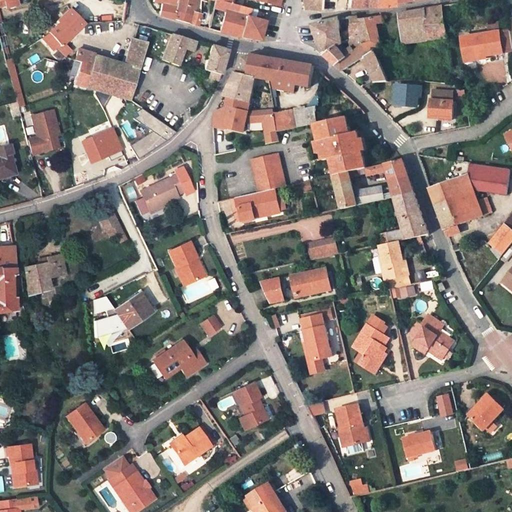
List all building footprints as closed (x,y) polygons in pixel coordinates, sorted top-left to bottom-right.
[(0,0),(0,11),(13,8),(10,0),(43,0),(44,2),(51,0),(0,0)] [(173,6),(174,0),(149,0),(156,1),(154,11),(180,19),(182,9),(173,6)] [(193,9),(188,8),(189,0),(174,0),(173,6),(182,9),(180,19),(190,22),(193,9)] [(226,6),(227,0),(206,0),(206,5),(216,8),(212,28),(231,33),(254,39),(257,30),(259,19),(247,16),(245,15),(246,10),(226,6)] [(297,0),(299,7),(314,9),(314,0),(297,0)] [(443,34),(439,16),(437,4),(393,13),(393,16),(397,32),(402,46),(443,34)] [(365,45),(372,43),(379,41),(373,21),(378,20),(377,16),(376,13),(356,17),(365,45)] [(383,76),(372,43),(365,45),(356,17),(355,15),(345,16),(347,28),(343,28),(347,44),(340,49),(335,43),(340,40),(333,17),(320,21),(307,24),(316,52),(327,61),(335,68),(357,54),(369,80),(383,76)] [(47,37),(45,38),(58,51),(57,53),(62,59),(68,52),(63,46),(80,27),(62,17),(47,37)] [(495,30),(494,21),(484,22),(485,31),(495,30)] [(481,52),(481,54),(509,50),(505,28),(495,30),(485,31),(457,35),(461,60),(474,58),(473,53),(481,52)] [(155,58),(172,64),(178,47),(187,48),(189,39),(165,32),(158,50),(155,58)] [(91,53),(87,52),(76,88),(122,102),(140,45),(125,41),(118,62),(113,76),(87,68),(91,53)] [(198,68),(205,70),(215,73),(221,49),(204,44),(198,68)] [(64,84),(76,88),(87,52),(72,48),(67,60),(73,62),(64,84)] [(91,53),(87,68),(113,76),(118,62),(91,53)] [(238,57),(231,71),(251,75),(263,78),(268,57),(248,54),(238,57)] [(273,58),(268,57),(263,78),(275,80),(305,86),(309,65),(300,63),(273,58)] [(22,106),(15,67),(7,69),(15,107),(22,106)] [(215,73),(205,70),(203,76),(212,79),(213,78),(215,73)] [(244,110),(251,75),(231,71),(218,95),(223,97),(222,105),(244,110)] [(265,92),(275,80),(263,78),(265,92)] [(417,83),(391,82),(390,100),(411,102),(411,100),(415,101),(417,83)] [(429,96),(428,96),(427,106),(426,113),(449,115),(450,97),(449,97),(450,87),(430,86),(429,96)] [(241,123),(244,110),(222,105),(220,105),(211,110),(208,116),(208,126),(218,128),(218,127),(239,132),(241,123)] [(9,106),(1,108),(5,122),(13,120),(10,111),(9,106)] [(267,109),(244,110),(241,123),(257,122),(261,144),(272,141),(270,132),(267,112),(267,109)] [(288,127),(285,109),(267,112),(270,132),(288,127)] [(19,143),(23,158),(52,150),(46,133),(50,132),(44,113),(24,119),(30,140),(19,143)] [(352,131),(344,133),(343,129),(340,115),(308,122),(312,141),(315,153),(317,161),(324,159),(326,167),(330,165),(332,174),(344,171),(354,169),(359,167),(361,167),(356,149),(352,131)] [(145,118),(136,129),(156,143),(163,139),(166,134),(167,133),(145,118)] [(84,162),(102,153),(100,149),(112,143),(105,129),(75,143),(84,162)] [(357,136),(355,130),(352,131),(356,149),(360,149),(357,136)] [(100,149),(102,153),(114,148),(112,143),(100,149)] [(271,153),(244,160),(252,193),(269,189),(280,187),(271,153)] [(381,171),(382,176),(402,171),(400,166),(397,158),(361,167),(359,167),(361,173),(381,171)] [(501,193),(505,169),(462,162),(462,174),(448,178),(423,186),(429,201),(441,235),(453,231),(451,223),(477,214),(486,211),(481,196),(472,199),(468,189),(501,193)] [(336,210),(361,204),(359,191),(349,193),(344,171),(332,174),(328,175),(336,210)] [(409,193),(402,171),(382,176),(385,185),(359,191),(361,204),(369,202),(389,197),(409,193)] [(174,197),(181,194),(175,177),(138,191),(147,211),(175,199),(174,197)] [(252,193),(230,199),(233,209),(234,209),(237,222),(250,219),(249,214),(262,211),(263,216),(275,213),(269,189),(252,193)] [(423,235),(409,193),(389,197),(398,229),(381,234),(383,244),(389,243),(403,240),(415,237),(423,235)] [(100,230),(102,229),(112,224),(107,212),(94,217),(100,230)] [(120,239),(112,224),(102,229),(106,237),(111,234),(115,242),(120,239)] [(498,224),(479,248),(491,259),(510,235),(498,224)] [(383,244),(381,234),(374,235),(376,246),(379,245),(383,244)] [(331,241),(326,242),(329,256),(334,255),(331,241)] [(326,242),(319,243),(322,258),(329,256),(326,242)] [(319,243),(301,247),(304,262),(322,258),(319,243)] [(383,244),(379,245),(376,246),(372,246),(368,248),(376,282),(378,283),(379,288),(382,288),(383,290),(385,290),(402,286),(399,278),(401,277),(399,270),(395,270),(392,257),(389,243),(383,244)] [(198,279),(189,261),(192,259),(184,244),(164,253),(180,288),(198,279)] [(13,273),(9,250),(0,252),(0,279),(6,278),(14,277),(13,273)] [(46,261),(47,265),(39,267),(23,271),(24,275),(27,295),(48,291),(47,282),(58,279),(56,271),(62,270),(63,269),(60,257),(46,261)] [(201,277),(192,259),(189,261),(198,279),(201,277)] [(511,292),(511,266),(499,283),(511,292)] [(290,300),(327,291),(321,269),(258,284),(265,305),(279,302),(275,285),(283,283),(289,284),(290,285),(291,287),(291,289),(290,300)] [(0,319),(15,317),(12,303),(10,302),(6,278),(0,279),(0,319)] [(397,298),(407,296),(406,289),(395,291),(397,298)] [(141,303),(134,293),(109,310),(123,329),(143,315),(137,305),(141,303)] [(100,297),(88,301),(88,315),(100,311),(102,318),(89,322),(90,338),(122,329),(109,310),(100,297)] [(141,303),(137,305),(143,315),(147,312),(141,303)] [(425,348),(441,358),(451,341),(435,331),(439,326),(423,316),(417,325),(420,327),(408,346),(421,354),(423,352),(425,348)] [(206,338),(218,330),(210,317),(198,325),(206,338)] [(296,322),(301,345),(305,363),(315,361),(326,358),(317,317),(296,322)] [(353,366),(364,372),(370,363),(375,366),(381,356),(378,354),(381,349),(379,347),(383,339),(377,335),(382,328),(366,318),(347,349),(359,356),(353,366)] [(179,343),(153,362),(165,379),(177,371),(183,379),(203,366),(196,356),(191,359),(186,352),(179,343)] [(305,363),(301,345),(297,346),(303,369),(317,366),(315,361),(305,363)] [(423,352),(438,361),(441,358),(425,348),(423,352)] [(191,359),(196,356),(191,349),(186,352),(191,359)] [(162,381),(165,379),(153,362),(150,364),(162,381)] [(375,366),(370,363),(364,372),(369,375),(375,366)] [(241,434),(259,424),(253,413),(255,412),(250,403),(253,402),(256,400),(249,386),(230,396),(241,419),(235,422),(241,434)] [(448,394),(437,397),(441,416),(452,413),(448,394)] [(479,433),(499,414),(497,412),(487,400),(485,398),(465,417),(479,433)] [(487,400),(497,412),(500,409),(490,398),(487,400)] [(264,422),(253,402),(250,403),(255,412),(253,413),(259,424),(264,422)] [(84,443),(100,431),(80,404),(62,417),(73,433),(75,431),(84,443)] [(354,432),(353,427),(359,425),(355,407),(333,412),(337,430),(335,431),(340,449),(360,445),(357,432),(354,432)] [(363,444),(359,425),(353,427),(354,432),(357,432),(360,445),(363,444)] [(198,427),(194,430),(206,448),(210,446),(198,427)] [(194,456),(206,448),(194,430),(181,438),(167,448),(179,466),(194,456)] [(400,439),(405,458),(432,450),(428,432),(400,439)] [(11,491),(24,490),(24,487),(33,486),(31,474),(29,474),(28,465),(26,450),(4,452),(7,469),(12,469),(13,478),(10,478),(11,491)] [(118,503),(122,500),(129,511),(133,511),(143,506),(141,503),(148,498),(142,489),(140,490),(137,486),(139,485),(138,484),(133,476),(130,478),(117,459),(98,472),(105,482),(103,483),(118,503)] [(180,478),(171,484),(173,487),(181,481),(180,478)] [(279,511),(262,486),(243,499),(250,511),(248,511),(279,511)] [(359,490),(346,494),(349,501),(361,498),(359,490)] [(248,511),(250,511),(243,499),(238,502),(243,511),(248,511)] [(22,511),(33,510),(31,500),(13,503),(14,511),(22,511)] [(129,511),(122,500),(118,503),(123,511),(129,511)] [(0,511),(14,511),(13,503),(0,505),(0,511)]
